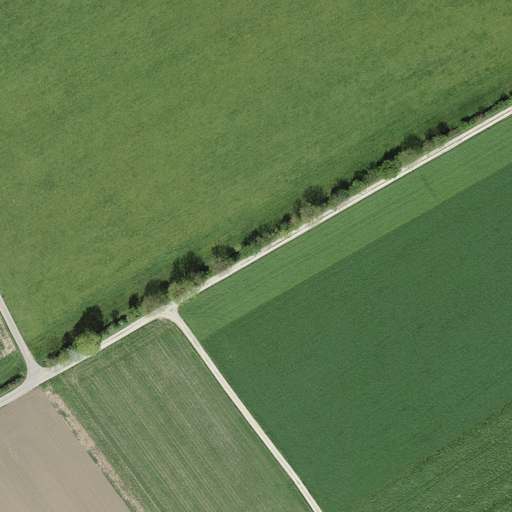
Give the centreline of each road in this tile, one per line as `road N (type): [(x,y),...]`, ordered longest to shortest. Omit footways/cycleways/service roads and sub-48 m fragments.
road 1 (track): [(38,381),(511,112)]
road 2 (track): [(319,511),(172,310)]
road 3 (residential): [(0,403),(38,381),(0,303)]
